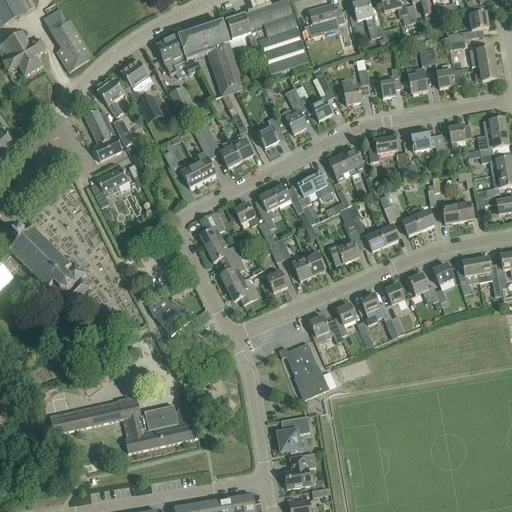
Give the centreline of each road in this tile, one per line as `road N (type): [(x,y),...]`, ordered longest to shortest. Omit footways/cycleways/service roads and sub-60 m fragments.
road 1 (residential): [(231,336),(180,239),(187,215),(363,126),(511,100)]
road 2 (residential): [(231,336),(425,254),(511,237)]
road 3 (tertiary): [(51,131),(112,57),(213,0)]
road 4 (residential): [(76,511),(267,480)]
road 5 (residential): [(267,480),(249,375),(231,336)]
